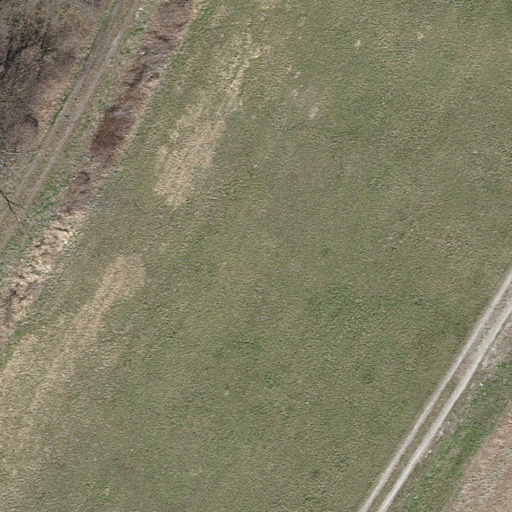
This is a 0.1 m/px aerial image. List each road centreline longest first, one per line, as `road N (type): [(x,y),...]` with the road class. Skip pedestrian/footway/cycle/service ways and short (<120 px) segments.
road 1 (track): [(0,249),(133,0)]
road 2 (track): [(511,275),(363,511)]
